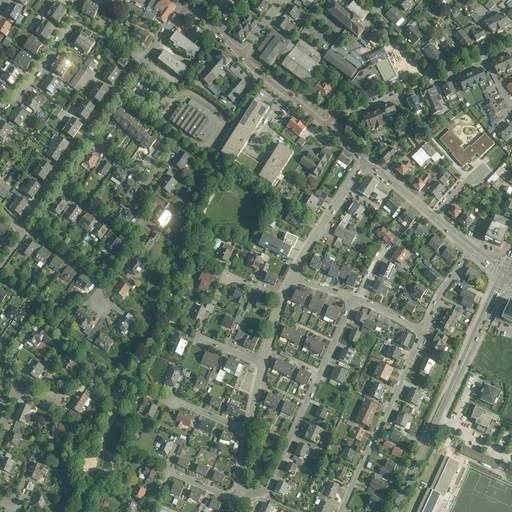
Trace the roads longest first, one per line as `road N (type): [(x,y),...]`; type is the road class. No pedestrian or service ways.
road 1 (residential): [(355,299),(272,484),(238,497)]
road 2 (secondary): [(395,511),(492,302)]
road 3 (residential): [(341,511),(422,332)]
road 4 (residential): [(138,63),(89,31),(66,28),(0,105)]
road 5 (residential): [(87,136),(145,186),(143,218),(131,239)]
road 6 (tertiary): [(366,167),(292,275)]
road 7 (residential): [(435,75),(339,112),(327,128)]
